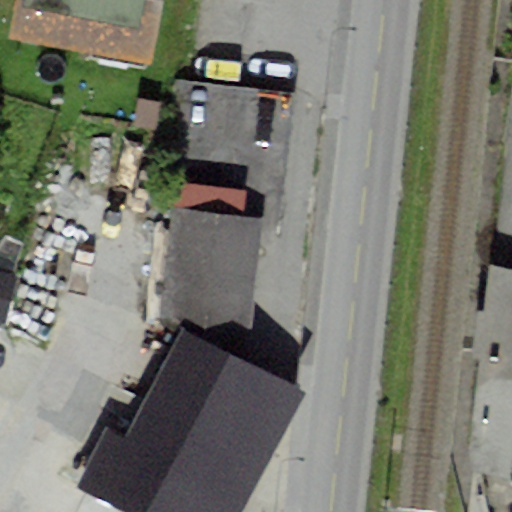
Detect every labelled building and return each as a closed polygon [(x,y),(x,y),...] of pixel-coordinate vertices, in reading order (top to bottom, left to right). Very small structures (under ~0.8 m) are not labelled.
[(149,65),(160,0),(14,0),(7,40),(149,65)] [(511,112),(504,157),(511,158),(511,162),(490,266),(511,271),(511,112)] [(181,211),(242,219),(245,193),(184,185),(181,211)] [(181,211),(173,211),(159,326),(184,328),(246,361),(262,220),(242,219),(181,211)] [(511,511),(511,271),(490,266),(470,450),(491,511),(511,511)] [(125,511),(241,511),(306,394),(246,361),(184,328),(121,441),(105,432),(75,485),(92,495),(125,511)]
